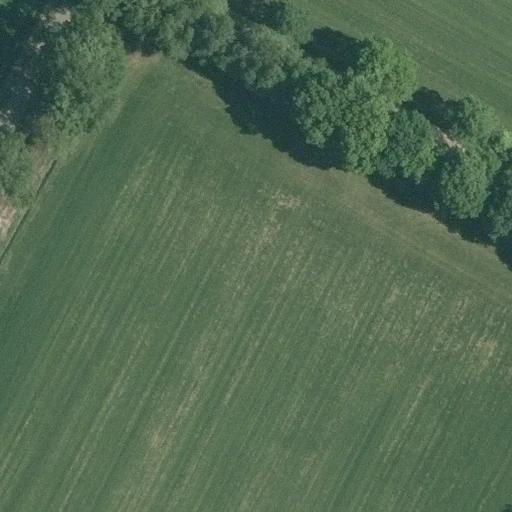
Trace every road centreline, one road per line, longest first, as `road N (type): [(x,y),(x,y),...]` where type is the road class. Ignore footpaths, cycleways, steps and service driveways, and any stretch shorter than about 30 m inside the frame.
road 1 (track): [(201,0),(511,178)]
road 2 (unclassified): [(0,134),(72,0)]
